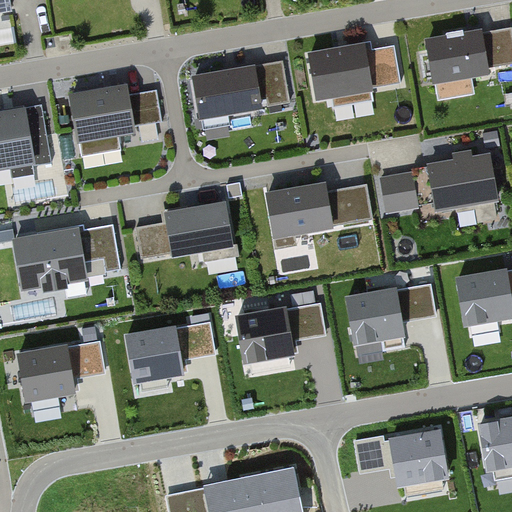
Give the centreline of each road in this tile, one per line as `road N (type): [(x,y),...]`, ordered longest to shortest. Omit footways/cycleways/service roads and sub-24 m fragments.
road 1 (residential): [(0,78),(457,0)]
road 2 (residential): [(319,420),(70,462),(37,482),(25,511)]
road 3 (residential): [(511,388),(319,420)]
